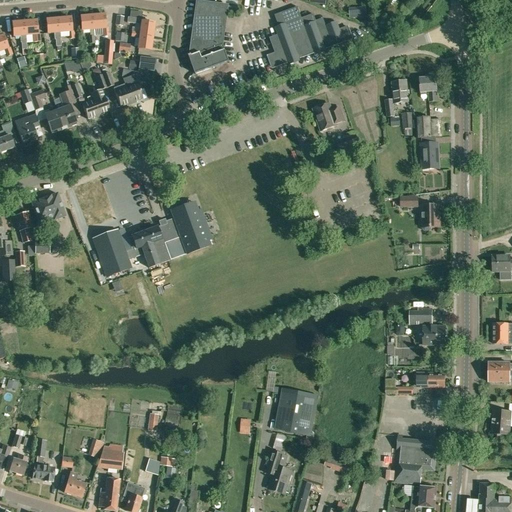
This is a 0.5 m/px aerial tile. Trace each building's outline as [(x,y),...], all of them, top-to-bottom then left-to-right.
[(229,5),(198,1),(191,52),(191,56),(189,56),(196,74),(229,62),(223,44),(228,12),(238,13),(238,7),(229,5)] [(298,7),(275,16),(279,27),(275,28),(278,36),(270,39),(276,53),(268,56),(273,68),(288,62),(287,59),(298,55),(299,58),(314,53),(313,49),(324,45),(325,49),(337,45),(335,41),(339,39),(340,43),(352,39),(348,27),(340,30),(338,23),(326,27),(324,19),(316,22),(313,14),(302,18),(298,7)] [(93,16),(94,30),(103,29),(104,36),(109,36),(108,29),(106,29),(105,15),(93,16)] [(81,17),(82,31),(94,30),(93,16),(81,17)] [(123,27),(124,17),(116,16),(115,26),(123,27)] [(135,24),(134,32),(132,32),(132,34),(153,37),(154,23),(142,22),(142,20),(134,18),(128,17),(127,23),(133,24),(135,24)] [(70,39),(75,39),(74,32),(72,32),(71,18),(59,19),(60,39),(61,39),(60,33),(69,32),(70,39)] [(56,47),(57,47),(57,51),(61,50),(61,46),(61,39),(60,39),(59,19),(47,20),(48,34),(54,33),(55,40),(56,40),(56,47)] [(33,42),(36,42),(41,42),(40,35),(38,35),(37,21),(25,22),(26,36),(33,35),(33,42)] [(22,50),(23,54),(27,53),(27,49),(26,42),(27,42),(26,36),(25,22),(12,23),(14,37),(20,36),(21,43),(22,50)] [(153,37),(132,34),(132,37),(140,38),(139,49),(151,51),(153,37)] [(8,57),(12,55),(10,48),(8,49),(3,36),(0,36),(0,51),(6,50),(8,57)] [(113,42),(105,41),(104,56),(97,56),(97,63),(111,65),(113,42)] [(129,53),(130,45),(120,43),(119,52),(129,53)] [(79,48),(71,49),(72,60),(80,59),(79,48)] [(36,64),(45,63),(43,54),(34,55),(36,64)] [(25,57),(17,59),(19,67),(27,65),(25,57)] [(152,59),(140,57),(139,67),(150,69),(152,59)] [(64,64),(67,74),(76,71),(74,64),(64,64)] [(110,73),(103,75),(108,88),(114,86),(110,73)] [(103,75),(97,77),(101,90),(108,88),(103,75)] [(421,93),(422,93),(428,93),(429,103),(437,102),(437,92),(436,78),(420,79),(421,93)] [(406,81),(391,83),(393,100),(394,104),(409,102),(406,81)] [(440,93),(452,92),(451,81),(439,82),(440,93)] [(76,100),(83,97),(78,84),(72,87),(76,100)] [(114,88),(116,93),(121,108),(127,105),(127,106),(132,105),(125,84),(114,88)] [(127,89),(125,84),(132,105),(137,103),(137,102),(143,99),(138,85),(127,89)] [(71,109),(77,107),(72,90),(70,85),(67,87),(68,91),(59,95),(62,104),(63,103),(65,109),(58,111),(64,129),(76,125),(73,116),(71,109)] [(27,90),(27,91),(35,111),(43,108),(40,100),(45,98),(42,90),(32,94),(30,90),(27,90)] [(27,91),(20,93),(25,104),(32,102),(27,91)] [(92,96),(87,97),(89,103),(83,105),(88,120),(94,118),(95,119),(100,117),(94,101),(92,96)] [(94,101),(100,117),(104,115),(104,114),(111,111),(105,97),(94,101)] [(393,100),(385,101),(387,118),(395,117),(394,104),(393,100)] [(336,125),(343,122),(337,107),(331,109),(329,104),(322,107),(320,106),(317,107),(316,109),(314,110),(321,132),(337,126),(336,125)] [(52,134),(64,129),(58,111),(50,114),(49,110),(44,111),(52,134)] [(413,135),(412,128),(414,128),(412,113),(401,114),(403,129),(405,129),(406,136),(413,135)] [(34,128),(39,126),(35,116),(27,119),(27,118),(15,122),(22,142),(29,140),(30,142),(38,139),(34,128)] [(432,138),(431,120),(431,117),(415,118),(417,139),(432,138)] [(443,137),(441,119),(431,120),(432,138),(443,137)] [(10,137),(15,135),(11,124),(2,127),(4,132),(0,132),(0,152),(0,153),(14,148),(10,137)] [(348,142),(351,152),(358,149),(355,140),(348,142)] [(422,169),(439,168),(438,144),(421,145),(422,169)] [(33,224),(39,224),(40,224),(39,223),(52,218),(53,221),(65,217),(57,194),(31,203),(35,213),(32,214),(33,224)] [(401,208),(418,207),(418,197),(416,198),(416,197),(407,197),(407,198),(400,198),(401,208)] [(142,247),(149,268),(159,264),(172,259),(165,242),(183,235),(189,253),(211,245),(208,236),(212,235),(204,212),(200,214),(197,206),(175,214),(176,217),(167,221),(166,219),(161,222),(161,223),(159,224),(158,223),(131,233),(136,247),(141,245),(142,247)] [(429,230),(429,228),(440,228),(439,218),(438,218),(438,206),(422,206),(422,228),(423,228),(423,230),(424,231),(428,231),(429,230)] [(28,229),(32,228),(28,213),(15,216),(19,232),(20,232),(23,243),(31,241),(28,229)] [(0,256),(12,255),(11,242),(5,243),(3,229),(0,228),(0,256)] [(94,239),(108,277),(131,269),(117,231),(94,239)] [(46,242),(35,242),(35,254),(49,253),(49,242),(46,242)] [(15,252),(16,267),(26,267),(25,251),(15,252)] [(511,269),(511,268),(511,260),(510,260),(510,256),(492,257),(493,272),(511,272),(511,269)] [(14,261),(3,261),(4,281),(15,281),(14,261)] [(433,325),(433,309),(418,309),(418,311),(409,311),(409,325),(433,325)] [(511,344),(511,324),(493,325),(493,344),(511,344)] [(423,328),(423,345),(445,345),(445,338),(447,336),(447,331),(445,330),(445,328),(423,328)] [(511,376),(511,364),(509,365),(509,363),(489,363),(489,383),(509,383),(509,376),(511,376)] [(428,388),(444,388),(445,376),(437,376),(437,373),(417,373),(416,383),(428,383),(428,388)] [(17,387),(19,382),(9,379),(8,379),(7,384),(17,387)] [(398,394),(398,388),(396,388),(396,380),(385,380),(385,394),(398,394)] [(305,436),(305,435),(311,436),(317,401),(312,400),(312,399),(284,394),(277,430),(305,436)] [(161,413),(158,412),(152,411),(152,414),(150,414),(147,431),(156,433),(157,428),(159,428),(161,416),(161,413)] [(510,412),(493,411),(491,434),(509,436),(509,426),(510,412)] [(238,421),(238,424),(237,428),(242,428),(242,434),(249,435),(250,422),(238,421)] [(28,439),(24,438),(26,433),(17,430),(15,435),(12,447),(19,449),(20,445),(25,446),(28,439)] [(398,436),(395,472),(386,471),(385,481),(394,482),(394,483),(420,485),(421,469),(434,471),(435,453),(439,454),(440,440),(430,439),(430,441),(402,439),(403,436),(398,436)] [(36,440),(34,457),(44,458),(46,441),(36,440)] [(92,440),(87,456),(98,459),(103,443),(92,440)] [(8,458),(11,447),(3,445),(2,450),(0,449),(0,466),(3,457),(8,458)] [(122,471),(124,453),(122,453),(123,447),(109,445),(109,447),(104,447),(97,468),(107,470),(107,469),(122,471)] [(285,493),(291,473),(283,471),(288,456),(273,452),(266,473),(273,476),(269,488),(285,493)] [(23,475),(28,458),(18,455),(17,460),(13,459),(9,471),(23,475)] [(346,475),(350,463),(342,460),(328,455),(324,466),(331,468),(331,470),(346,475)] [(176,465),(176,456),(162,456),(162,465),(176,465)] [(62,457),(61,467),(72,469),(73,459),(62,457)] [(158,476),(159,463),(149,460),(145,472),(158,476)] [(52,482),(54,468),(35,466),(33,479),(43,480),(43,481),(52,482)] [(176,469),(168,467),(166,478),(174,479),(176,469)] [(70,473),(64,492),(81,498),(85,484),(75,481),(77,475),(70,473)] [(116,511),(120,480),(106,478),(105,489),(101,489),(99,507),(103,507),(103,510),(116,511)] [(129,511),(137,511),(145,488),(128,483),(122,500),(128,501),(125,511),(129,511)] [(511,511),(511,499),(493,498),(494,485),(480,484),(480,496),(479,496),(478,511),(511,511)] [(435,508),(436,489),(412,486),(410,511),(405,510),(405,511),(415,511),(416,511),(415,511),(415,509),(418,507),(435,508)] [(310,491),(300,489),(297,500),(307,503),(310,491)] [(185,511),(186,508),(181,506),(183,502),(176,500),(171,511),(185,511)] [(195,511),(196,503),(189,502),(188,511),(190,511),(195,511)] [(342,504),(339,503),(337,509),(346,511),(347,511),(349,506),(342,504)]
